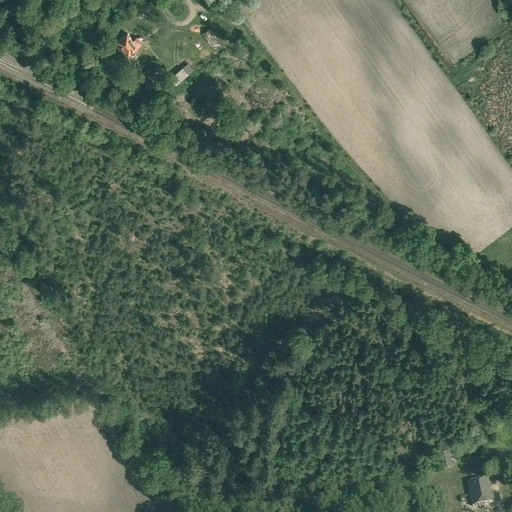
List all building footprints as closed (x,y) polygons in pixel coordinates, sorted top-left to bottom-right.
[(203,33),(208,41),(213,49),(220,45),(210,29),(203,33)] [(127,33),(117,41),(128,55),(138,47),(142,44),(137,38),(133,41),(127,33)] [(188,75),(182,68),(170,79),(176,86),(188,75)] [(483,452),(480,439),(456,444),(459,457),(483,452)] [(449,447),(439,450),(442,465),(452,463),(449,447)] [(488,479),(468,483),(473,506),(493,503),(488,479)]
